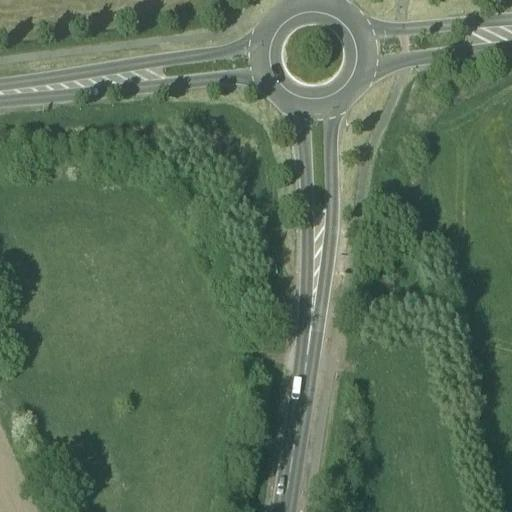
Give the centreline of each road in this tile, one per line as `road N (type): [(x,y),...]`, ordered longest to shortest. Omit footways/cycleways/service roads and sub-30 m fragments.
road 1 (tertiary): [(0,104),(257,78)]
road 2 (tertiary): [(254,50),(0,86)]
road 3 (tertiary): [(307,341),(331,245),(328,112)]
road 4 (tertiary): [(302,114),(307,341)]
road 5 (tertiary): [(284,511),(307,341)]
road 6 (tertiary): [(511,23),(364,35)]
road 7 (tertiary): [(366,73),(511,51)]
